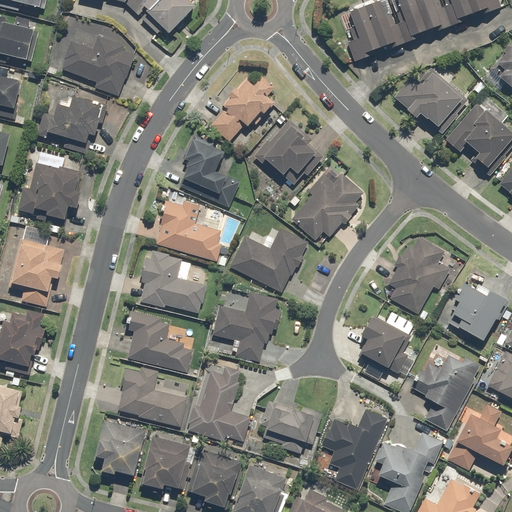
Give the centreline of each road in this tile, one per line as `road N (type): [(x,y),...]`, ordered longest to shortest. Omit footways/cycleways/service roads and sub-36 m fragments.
road 1 (residential): [(53,478),(136,160),(168,98),(236,25)]
road 2 (residential): [(278,24),(415,179)]
road 3 (residential): [(321,358),(351,263),(415,179)]
